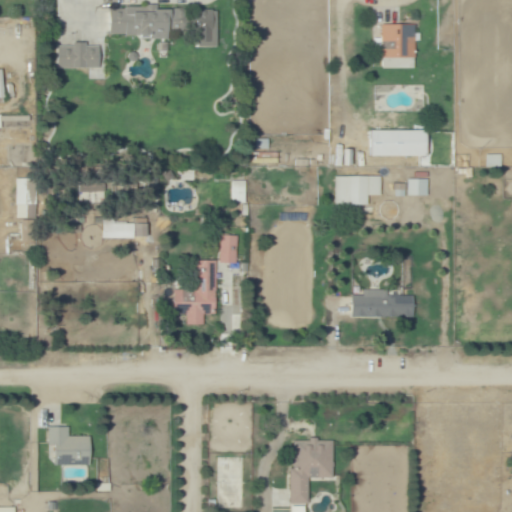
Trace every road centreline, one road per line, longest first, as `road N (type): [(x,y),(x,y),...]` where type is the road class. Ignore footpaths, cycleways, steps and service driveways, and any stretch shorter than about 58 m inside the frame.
road 1 (residential): [(0,376),(511,375)]
road 2 (residential): [(190,376),(190,511)]
